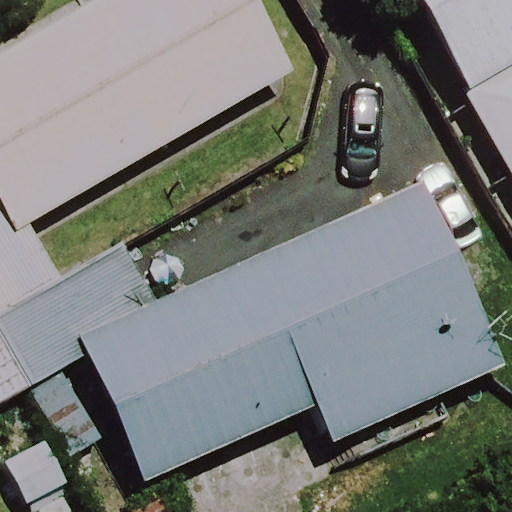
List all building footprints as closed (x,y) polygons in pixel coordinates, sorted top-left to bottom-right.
[(0,241),(9,237),(262,94),(208,0),(103,0),(0,58),(0,241)] [(511,0),(380,0),(438,104),(511,62),(511,0)] [(511,62),(438,104),(511,235),(511,62)] [(133,327),(62,368),(121,494),(282,420),(306,472),(471,395),(385,210),(133,327)] [(0,241),(0,405),(62,368),(133,327),(99,261),(42,294),(9,237),(0,241)]
